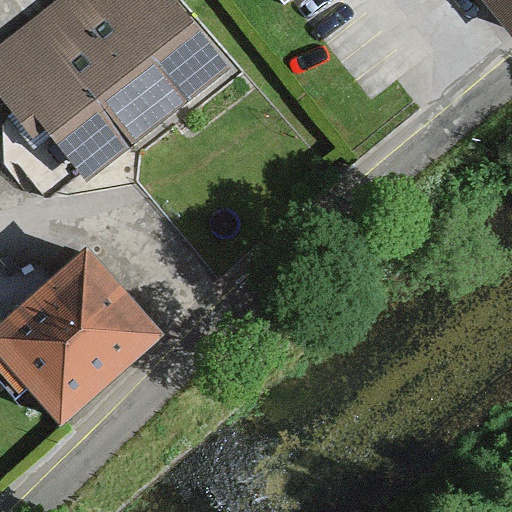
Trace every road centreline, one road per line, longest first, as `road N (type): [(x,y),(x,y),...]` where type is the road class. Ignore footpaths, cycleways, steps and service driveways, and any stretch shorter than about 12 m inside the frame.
road 1 (residential): [(511,63),(354,185),(29,511)]
road 2 (unknown): [(219,321),(139,244),(76,207),(53,205),(0,229)]
